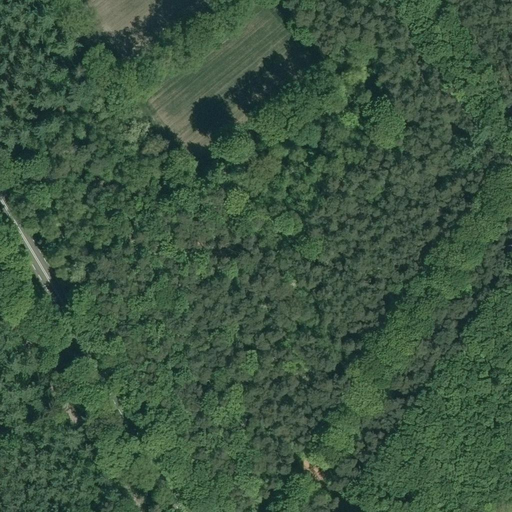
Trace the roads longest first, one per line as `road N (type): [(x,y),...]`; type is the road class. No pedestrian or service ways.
road 1 (primary): [(186,511),(0,199)]
road 2 (unclassified): [(143,511),(76,422),(0,294)]
